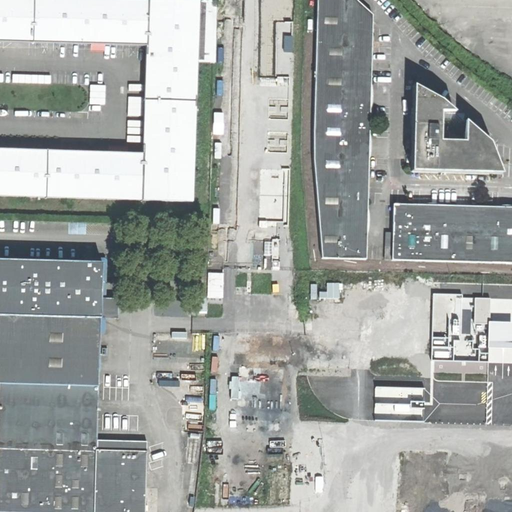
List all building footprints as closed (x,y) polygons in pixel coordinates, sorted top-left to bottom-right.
[(214,63),(216,2),(151,0),(0,0),(0,41),(147,46),(142,153),(193,154),(195,88),(196,63),(214,63)] [(366,259),(366,233),(359,233),(360,209),(367,209),(368,158),(361,158),(361,137),(368,137),(369,104),(362,104),(363,87),(369,87),(370,70),(363,70),(363,59),(370,59),(370,28),(365,23),(371,14),(357,0),(316,0),(313,150),(313,168),(321,259),(366,259)] [(410,171),(500,173),(488,141),(463,120),(464,143),(445,143),(445,139),(440,136),(437,135),(438,112),(453,112),(440,101),(412,84),(410,171)] [(195,154),(193,154),(142,153),(0,148),(0,194),(195,199),(195,154)] [(392,260),(511,262),(511,213),(496,213),(496,206),(467,206),(467,213),(454,212),(455,206),(438,205),(438,212),(417,212),(417,205),(392,204),(392,260)] [(98,440),(102,261),(0,259),(0,511),(146,511),(148,440),(98,440)] [(462,295),(433,294),(431,361),(488,362),(489,347),(489,320),(490,299),(462,298),(462,295)] [(511,320),(489,320),(489,347),(511,347),(511,320)] [(249,393),(281,393),(281,368),(249,368),(249,393)] [(233,377),(233,386),(244,386),(244,377),(233,377)] [(424,388),(375,387),(374,420),(423,421),(424,388)] [(377,447),(376,477),(426,478),(427,443),(439,443),(439,426),(314,422),(313,475),(342,476),(343,446),(377,447)] [(457,443),(457,484),(509,483),(509,443),(457,443)] [(409,511),(409,499),(338,499),(338,511),(409,511)] [(185,511),(194,511),(196,500),(187,500),(185,511)]
